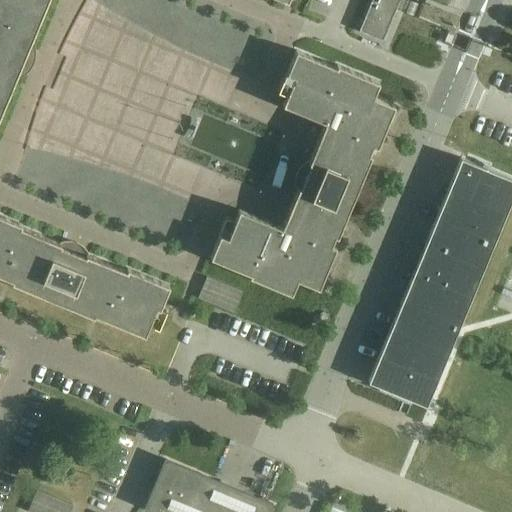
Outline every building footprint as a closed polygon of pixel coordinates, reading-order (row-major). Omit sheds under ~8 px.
[(0,0),(0,118),(16,79),(15,78),(20,65),(16,64),(22,51),(25,52),(31,39),(33,40),(49,0),(0,0)] [(383,41),(400,0),(372,0),(360,31),(383,41)] [(395,106),(383,101),(374,97),(380,83),(337,65),(337,67),(297,51),(287,74),(295,77),(283,105),(326,123),(309,163),(311,164),(306,176),(305,175),(305,177),(306,177),(301,189),(299,188),(282,228),(240,210),(228,238),(220,235),(211,258),(251,275),(250,277),(292,294),(298,280),(319,289),(337,247),(332,245),(335,237),(338,238),(372,156),(370,154),(373,146),(378,148),(395,106)] [(427,406),(472,297),(511,200),(511,179),(461,158),(368,382),(427,406)] [(160,310),(166,297),(170,286),(128,269),(127,271),(87,254),(86,257),(74,252),(75,251),(73,250),(73,251),(61,247),(62,244),(22,227),(23,225),(0,215),(0,275),(5,278),(6,273),(15,276),(12,283),(94,317),(97,311),(106,314),(104,319),(146,336),(157,308),(160,310)] [(270,511),(274,505),(213,480),(166,461),(147,507),(158,511),(270,511)] [(357,511),(332,502),(328,511),(357,511)]
